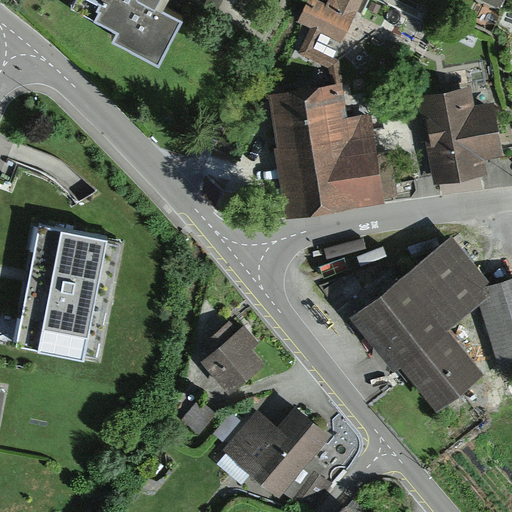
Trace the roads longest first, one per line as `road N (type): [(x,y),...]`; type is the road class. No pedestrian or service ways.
road 1 (tertiary): [(20,35),(240,261)]
road 2 (residential): [(240,261),(277,239),(511,199)]
road 3 (tertiary): [(240,261),(387,446)]
